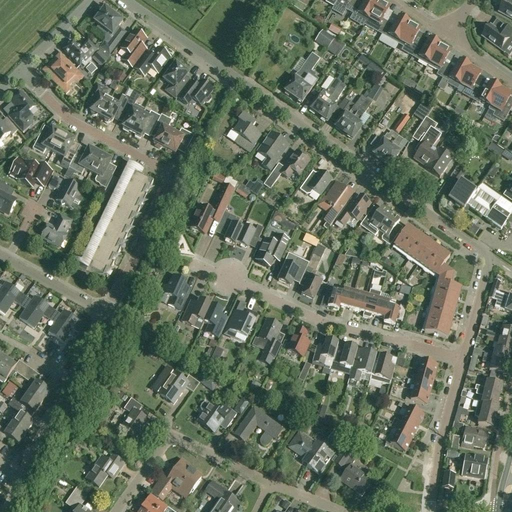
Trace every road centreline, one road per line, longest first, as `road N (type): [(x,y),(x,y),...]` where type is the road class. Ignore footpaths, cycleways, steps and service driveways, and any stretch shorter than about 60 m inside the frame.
road 1 (residential): [(461,359),(490,258),(125,0)]
road 2 (residential): [(105,315),(169,186),(166,174),(61,115),(19,72)]
road 3 (residential): [(461,359),(305,314),(230,272)]
road 4 (residential): [(272,485),(170,439),(117,511)]
road 5 (residential): [(430,511),(461,359)]
road 6 (residential): [(105,315),(0,255)]
